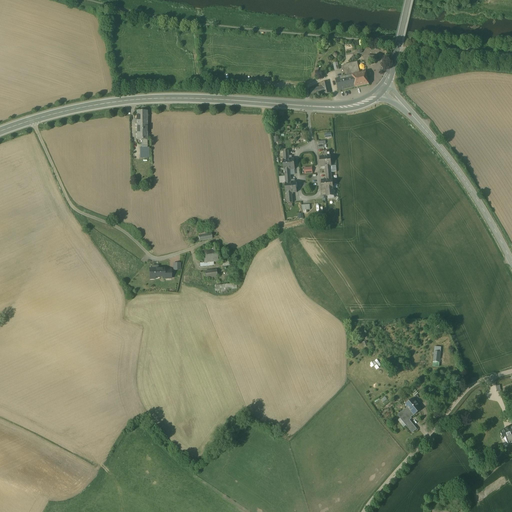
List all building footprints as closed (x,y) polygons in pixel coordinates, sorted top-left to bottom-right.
[(357,63),(344,66),(347,77),(337,79),(340,91),(355,88),(369,85),(366,73),(359,74),(357,63)] [(328,82),(322,83),(323,87),(325,95),(330,93),(328,82)] [(323,87),(310,90),(312,96),(320,94),(320,96),(325,95),(323,87)] [(147,111),(137,112),(137,121),(147,121),(147,111)] [(147,121),(137,121),(137,141),(147,140),(147,121)] [(288,151),(283,152),(284,160),(283,160),(284,165),(295,164),(294,159),(289,160),(288,151)] [(330,152),(324,152),(325,157),(320,157),(320,162),(331,161),(331,156),(330,156),(330,152)] [(331,161),(320,162),(321,168),(326,167),(326,171),(331,171),(331,167),(332,167),(331,161)] [(295,164),(284,165),(284,171),(285,170),(285,175),(290,174),(290,170),(295,170),(295,164)] [(332,175),(326,176),(327,180),(322,180),(322,186),(333,185),(333,180),(332,180),(332,175)] [(291,179),(286,179),(286,183),(285,183),(286,189),(297,188),(296,183),(291,183),(291,179)] [(333,185),(322,186),(323,191),(328,190),(328,195),(333,194),(333,190),(334,190),(333,185)] [(297,188),(286,189),(286,194),(287,194),(288,204),(293,203),(292,193),(297,193),(297,188)] [(218,244),(210,246),(211,249),(198,251),(199,255),(203,255),(204,256),(219,255),(218,244)] [(219,255),(204,256),(204,258),(199,259),(200,264),(220,261),(219,255)] [(153,266),(153,269),(150,269),(151,277),(156,277),(155,269),(159,269),(159,267),(157,267),(157,266),(153,266)] [(171,271),(165,271),(165,269),(159,269),(155,269),(156,277),(164,277),(164,279),(172,279),(171,271)] [(216,270),(205,272),(206,280),(217,278),(216,270)] [(421,409),(413,399),(406,405),(408,408),(408,407),(414,415),(421,409)] [(414,415),(408,407),(408,408),(404,411),(403,411),(398,415),(406,425),(410,422),(408,419),(414,415)] [(413,425),(408,428),(412,433),(416,429),(413,425)] [(511,427),(501,431),(503,438),(504,438),(507,444),(511,442),(511,427)]
